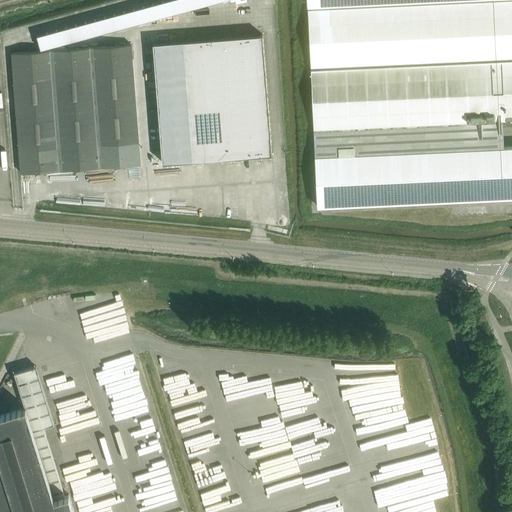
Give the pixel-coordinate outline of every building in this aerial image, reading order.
[(176,12),(172,0),(164,0),(162,1),(166,14),(176,12)] [(185,10),(182,0),(172,0),(176,12),(185,10)] [(195,7),(193,0),(182,0),(185,10),(195,7)] [(511,0),(499,0),(308,9),(314,132),(501,123),(502,126),(511,125),(511,123),(511,122),(511,0)] [(166,14),(162,1),(153,3),(156,17),(166,14)] [(156,17),(153,3),(143,6),(147,20),(156,17)] [(147,20),(143,6),(133,9),(137,22),(147,20)] [(137,22),(133,9),(124,11),(127,25),(137,22)] [(127,25),(124,11),(114,14),(118,28),(127,25)] [(118,28),(114,14),(104,17),(108,30),(118,28)] [(108,30),(104,17),(94,19),(98,33),(108,30)] [(98,33),(94,19),(85,22),(88,35),(98,33)] [(88,35),(85,22),(75,24),(79,38),(88,35)] [(79,38),(75,24),(65,27),(69,41),(79,38)] [(69,41),(65,27),(56,30),(59,43),(69,41)] [(59,43),(56,30),(46,32),(50,46),(59,43)] [(50,46),(46,32),(37,35),(40,48),(50,46)] [(262,34),(183,40),(192,160),(271,153),(262,34)] [(183,40),(153,42),(162,162),(192,160),(183,40)] [(80,168),(140,163),(132,43),(71,47),(80,168)] [(80,168),(71,47),(12,51),(20,172),(80,168)] [(511,145),(503,146),(502,126),(501,123),(314,132),(317,206),(511,196),(511,145)] [(0,414),(0,511),(74,511),(68,492),(53,497),(48,481),(59,478),(44,424),(53,422),(35,365),(14,372),(25,406),(0,414)] [(74,504),(82,503),(81,495),(73,496),(74,504)]
